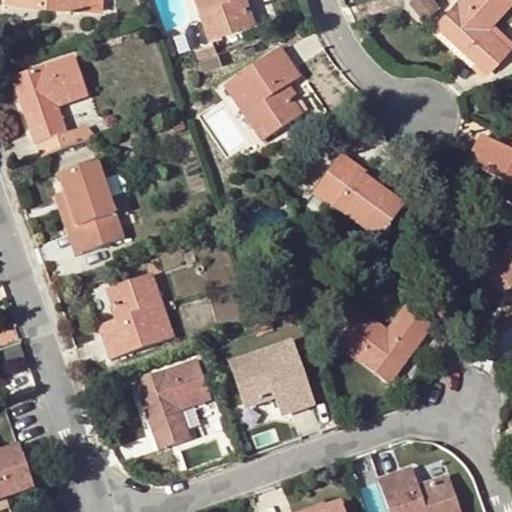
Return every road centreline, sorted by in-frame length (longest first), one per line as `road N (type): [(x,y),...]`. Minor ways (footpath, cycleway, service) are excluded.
road 1 (residential): [(151,511),(411,419),(456,420),(503,511)]
road 2 (residential): [(100,511),(0,216)]
road 3 (residential): [(325,0),(381,93),(420,108)]
